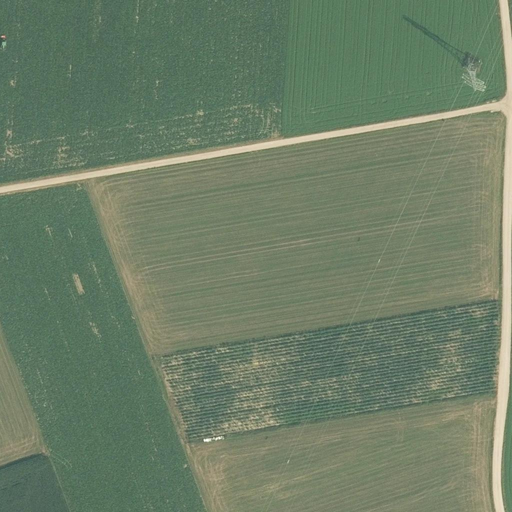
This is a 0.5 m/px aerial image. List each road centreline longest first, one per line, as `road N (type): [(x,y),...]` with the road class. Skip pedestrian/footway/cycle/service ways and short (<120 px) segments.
road 1 (track): [(0,188),(511,103)]
road 2 (track): [(511,143),(500,511)]
